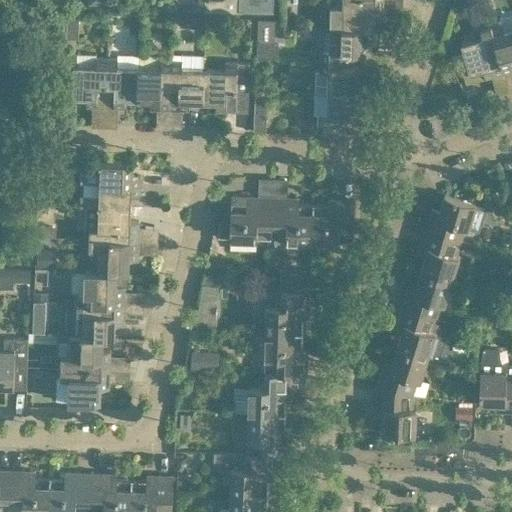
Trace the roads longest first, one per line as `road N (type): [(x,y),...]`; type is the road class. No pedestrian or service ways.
road 1 (residential): [(392,154),(229,149),(212,157),(147,433),(131,440),(0,436)]
road 2 (residential): [(328,421),(411,157)]
road 3 (residential): [(392,154),(436,0)]
road 4 (residential): [(485,479),(359,474)]
